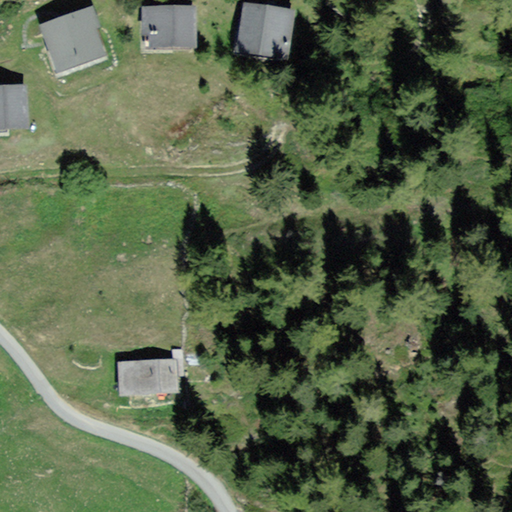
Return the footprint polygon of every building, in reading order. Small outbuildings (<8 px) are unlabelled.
[(275,12),(248,8),(246,18),(237,17),(235,29),(244,30),(241,48),(283,54),(284,48),(287,48),(287,42),(285,42),(288,15),(287,14),(289,4),(276,2),(275,12)] [(191,11),(144,11),(145,33),(152,33),(152,43),(191,43),(191,11)] [(90,12),(45,28),(59,66),(98,52),(89,29),(96,27),(90,12)] [(21,90),(0,91),(0,125),(23,124),(21,90)] [(176,362),(119,364),(120,394),(177,392),(176,362)]
